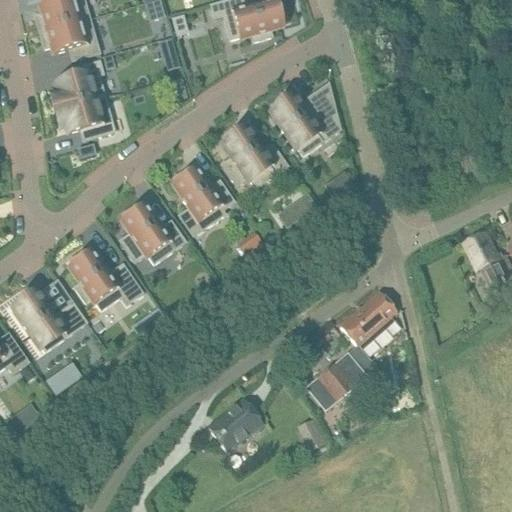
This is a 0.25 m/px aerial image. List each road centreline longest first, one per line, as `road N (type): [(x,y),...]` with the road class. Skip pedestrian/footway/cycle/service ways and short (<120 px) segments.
road 1 (unclassified): [(95,511),(161,423),(395,256)]
road 2 (residential): [(338,36),(248,82),(128,165),(49,235)]
road 3 (residential): [(49,235),(31,211),(0,14)]
road 4 (unclassified): [(395,256),(338,36)]
road 5 (unclassified): [(428,405),(395,256)]
road 6 (unclassified): [(395,256),(511,187)]
